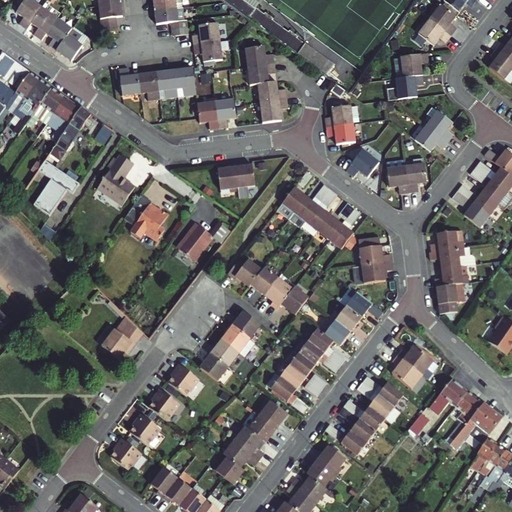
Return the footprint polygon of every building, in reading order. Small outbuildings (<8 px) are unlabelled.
[(32,24),(44,8),(32,0),(26,0),(16,14),(24,19),(20,25),(27,31),(32,24)] [(121,0),(99,0),(101,9),(122,6),(121,0)] [(184,9),(182,0),(154,0),(156,12),(184,9)] [(219,0),(226,5),(241,16),(250,22),(293,54),(321,75),(328,80),(336,69),(306,46),(305,48),(297,42),(299,39),(291,33),(289,36),(273,24),(274,21),(265,14),(263,17),(240,0),(219,0)] [(482,6),(474,0),(451,0),(449,3),(463,15),(469,8),(476,13),(482,6)] [(117,20),(124,19),(122,6),(101,9),(102,21),(117,20)] [(47,35),(58,18),(44,8),(32,24),(38,29),(34,35),(42,41),(47,35)] [(173,24),(186,22),(184,9),(156,12),(158,26),(173,24)] [(459,20),(444,9),(433,24),(455,41),(461,34),(454,28),(459,20)] [(57,52),(73,29),(58,18),(47,35),(53,39),(48,45),(57,52)] [(222,42),(220,24),(200,25),(201,34),(193,35),(194,45),(222,42)] [(449,48),(455,41),(433,24),(421,39),(437,50),(442,43),(449,48)] [(189,28),(173,30),(174,37),(190,35),(189,28)] [(83,34),(83,35),(73,29),(57,52),(73,62),(89,38),(83,34)] [(504,49),(500,45),(495,51),(511,64),(511,42),(511,41),(504,49)] [(194,45),(195,55),(203,54),(205,63),(224,61),(222,42),(194,45)] [(264,49),(245,51),(247,70),(274,67),(273,57),(265,58),(264,49)] [(489,69),(504,81),(511,70),(511,64),(495,51),(490,57),(495,60),(489,69)] [(8,105),(10,102),(13,98),(30,74),(3,55),(0,58),(0,83),(1,84),(0,85),(0,116),(5,109),(8,105)] [(431,66),(429,56),(403,60),(403,65),(397,66),(399,81),(425,77),(423,67),(431,66)] [(247,70),(249,87),(256,86),(269,85),(268,77),(275,76),(274,67),(247,70)] [(140,94),(138,75),(130,76),(129,68),(118,69),(120,80),(122,96),(140,94)] [(193,69),(175,71),(177,90),(184,89),(185,97),(196,96),(194,75),(193,69)] [(175,71),(157,73),(159,92),(165,91),(166,99),(178,98),(177,90),(175,71)] [(148,101),(160,100),(159,92),(157,73),(138,75),(140,94),(147,93),(148,101)] [(23,105),(40,81),(30,74),(13,98),(23,105)] [(399,81),(396,81),(399,102),(417,99),(416,88),(426,86),(425,77),(399,81)] [(32,118),(52,89),(40,81),(23,105),(19,110),(25,115),(14,131),(20,136),(32,118)] [(276,84),(269,85),(256,86),(259,105),(286,102),(285,93),(278,94),(276,84)] [(345,93),(335,86),(329,94),(339,101),(345,93)] [(52,113),(63,97),(52,89),(32,118),(34,120),(38,115),(40,117),(46,109),(52,113)] [(81,109),(63,97),(52,113),(65,122),(61,127),(59,125),(48,141),(55,146),(81,109)] [(228,130),(227,121),(236,120),(234,108),(233,101),(215,103),(219,131),(228,130)] [(287,110),(286,102),(259,105),(261,126),(281,123),(280,111),(287,110)] [(209,132),(219,131),(215,103),(197,105),(199,121),(199,124),(208,123),(209,132)] [(325,128),(353,125),(350,106),(331,109),(332,119),(324,120),(325,128)] [(0,123),(6,128),(15,115),(5,109),(0,116),(0,123)] [(80,132),(91,116),(81,109),(55,146),(44,161),(51,164),(53,161),(58,165),(63,158),(61,157),(65,151),(70,151),(74,146),(73,142),(69,140),(76,130),(80,132)] [(419,123),(424,127),(436,113),(431,109),(419,123)] [(451,125),(436,113),(424,127),(446,144),(451,136),(445,132),(451,125)] [(96,139),(105,145),(115,131),(106,125),(96,139)] [(325,128),(326,137),(334,136),(336,146),(341,146),(355,144),(353,125),(325,128)] [(435,146),(440,151),(446,144),(424,127),(413,142),(429,154),(435,146)] [(488,150),(483,157),(499,169),(511,178),(511,155),(508,152),(501,160),(488,150)] [(345,173),(353,179),(358,173),(367,180),(379,165),(361,151),(353,162),(345,173)] [(97,190),(122,208),(135,189),(124,181),(134,166),(121,157),(97,190)] [(413,160),(413,166),(404,167),(407,194),(416,193),(415,185),(425,184),(424,174),(422,159),(413,160)] [(51,164),(44,161),(38,170),(50,179),(32,205),(48,215),(66,190),(71,194),(78,183),(51,164)] [(490,172),(478,163),(473,169),(486,178),(490,172)] [(404,167),(386,169),(388,188),(397,187),(398,195),(407,194),(404,167)] [(257,190),(255,168),(237,170),(240,195),(248,194),(248,191),(257,190)] [(486,178),(473,169),(469,175),(481,184),(486,178)] [(511,178),(499,169),(490,181),(506,193),(511,186),(511,178)] [(240,195),(237,170),(219,172),(222,194),(232,193),(232,196),(240,195)] [(307,190),(316,178),(310,173),(300,185),(307,190)] [(506,193),(490,181),(480,193),(497,206),(506,193)] [(472,195),(460,186),(455,192),(467,201),(472,195)] [(325,204),(334,192),(328,187),(319,199),(325,204)] [(297,215),(310,199),(298,189),(285,206),(297,215)] [(331,208),(340,197),(334,192),(325,204),(331,208)] [(467,201),(455,192),(450,199),(462,207),(467,201)] [(497,206),(480,193),(472,205),(488,217),(497,206)] [(142,195),(126,218),(136,225),(133,230),(142,236),(144,233),(158,243),(168,228),(161,224),(168,214),(142,195)] [(305,229),(322,207),(310,199),(297,215),(293,220),(305,229)] [(467,211),(463,216),(479,229),(488,217),(472,205),(467,201),(462,207),(467,211)] [(348,222),(358,210),(352,205),(342,217),(348,222)] [(321,233),(334,217),(322,207),(305,229),(317,238),(321,233)] [(355,226),(364,215),(358,210),(348,222),(355,226)] [(333,242),(345,225),(334,217),(321,233),(333,242)] [(199,224),(180,249),(198,263),(218,238),(226,244),(235,233),(222,223),(213,234),(199,224)] [(345,251),(358,235),(345,225),(333,242),(345,251)] [(435,254),(443,253),(469,250),(468,242),(466,232),(460,233),(440,236),(442,246),(434,247),(435,254)] [(359,244),(360,253),(382,250),(381,242),(359,244)] [(475,249),(469,250),(443,253),(435,254),(433,255),(434,263),(444,261),(445,271),(471,267),(484,265),(483,259),(478,256),(476,256),(475,249)] [(382,250),(360,253),(362,270),(392,266),(391,259),(384,260),(382,250)] [(230,275),(237,280),(239,278),(253,288),(255,286),(265,272),(251,261),(249,264),(243,259),(230,275)] [(276,271),(270,266),(265,272),(255,286),(268,297),(282,280),(274,274),(276,271)] [(385,275),(393,274),(392,266),(362,270),(364,288),(386,285),(385,275)] [(474,285),(471,267),(445,271),(447,282),(440,283),(441,290),(465,286),(467,286),(474,285)] [(387,291),(386,285),(364,288),(362,270),(356,270),(358,285),(358,288),(365,293),(369,293),(387,291)] [(293,281),(289,285),(282,280),(268,297),(282,308),(284,305),(299,286),(293,281)] [(304,293),(306,291),(299,286),(284,305),(299,316),(308,304),(312,299),(304,293)] [(467,294),(465,286),(441,290),(445,317),(463,314),(461,305),(462,305),(461,295),(467,294)] [(351,290),(340,305),(348,311),(363,323),(369,315),(378,322),(384,316),(351,290)] [(0,328),(10,319),(0,308),(0,328)] [(341,319),(336,315),(331,321),(352,337),(363,323),(348,311),(341,319)] [(241,321),(238,318),(233,325),(253,340),(263,326),(247,314),(241,321)] [(511,323),(503,317),(495,329),(497,330),(489,342),(507,355),(511,347),(511,323)] [(131,354),(145,337),(129,321),(119,334),(117,333),(104,350),(121,363),(129,353),(131,354)] [(331,332),(326,338),(334,345),(341,350),(352,337),(331,321),(326,327),(331,332)] [(229,331),(232,333),(225,341),(242,354),(247,358),(258,344),(253,340),(233,325),(229,331)] [(326,338),(318,332),(309,344),(325,356),(334,345),(326,338)] [(231,369),(242,354),(225,341),(219,349),(216,347),(211,354),(231,369)] [(325,356),(309,344),(300,355),(317,367),(321,362),(325,356)] [(408,357),(402,353),(397,359),(422,379),(427,373),(431,377),(438,369),(413,350),(408,357)] [(207,360),(209,362),(203,369),(220,383),(231,369),(211,354),(207,360)] [(347,363),(335,354),(330,360),(342,369),(347,363)] [(317,367),(300,355),(291,367),(307,379),(317,367)] [(325,356),(321,362),(326,366),(330,360),(325,356)] [(392,365),(398,369),(392,377),(412,392),(422,379),(397,359),(392,365)] [(342,369),(330,360),(326,366),(337,375),(342,369)] [(177,372),(180,374),(172,384),(189,398),(202,381),(182,365),(177,372)] [(307,379),(291,367),(282,378),(298,391),(307,379)] [(328,386),(317,377),(312,383),(323,392),(328,386)] [(298,391),(282,378),(272,390),(288,403),(293,397),(298,391)] [(379,388),(368,379),(363,385),(374,394),(379,388)] [(444,408),(446,409),(450,404),(456,409),(469,393),(453,380),(430,409),(433,412),(435,409),(440,413),(444,408)] [(323,392),(312,383),(307,389),(319,398),(323,392)] [(374,394),(363,385),(359,391),(370,400),(374,394)] [(388,386),(384,392),(379,398),(395,410),(404,399),(388,386)] [(379,398),(384,392),(379,388),(374,394),(379,398)] [(158,397),(160,399),(152,409),(170,423),(183,406),(163,390),(158,397)] [(484,405),(469,393),(456,409),(463,414),(458,420),(463,424),(453,436),(457,439),(484,405)] [(293,397),(288,403),(293,406),(298,400),(293,397)] [(395,410),(379,398),(370,409),(386,422),(392,427),(401,415),(395,410)] [(310,410),(298,400),(293,406),(305,416),(310,410)] [(361,411),(350,402),(345,409),(356,418),(361,411)] [(279,430),(290,416),(273,403),(267,411),(264,408),(259,415),(279,430)] [(451,446),(457,451),(478,427),(490,436),(503,420),(484,405),(457,439),(451,446)] [(356,418),(345,409),(340,415),(351,424),(356,418)] [(386,422),(370,409),(360,421),(376,434),(386,422)] [(139,421),(141,423),(134,433),(151,447),(164,430),(144,414),(139,421)] [(265,441),(269,444),(279,430),(259,415),(255,421),(258,423),(252,431),(265,441)] [(419,433),(429,421),(422,415),(413,425),(412,427),(419,433)] [(376,434),(360,421),(351,433),(367,446),(376,434)] [(342,436),(331,427),(325,433),(337,442),(342,436)] [(267,455),(259,449),(265,441),(252,431),(248,428),(237,443),(261,462),(267,455)] [(367,446),(351,433),(342,445),(358,458),(367,446)] [(478,475),(497,446),(488,439),(473,463),(469,469),(476,474),(478,475)] [(123,441),(118,448),(121,449),(112,460),(130,474),(143,456),(123,441)] [(237,443),(226,456),(229,459),(243,470),(249,462),(257,468),(261,462),(237,443)] [(486,481),(506,452),(497,446),(478,475),(484,479),(486,481)] [(340,468),(346,461),(331,449),(320,463),(339,478),(344,472),(340,468)] [(495,487),(511,462),(511,455),(506,452),(486,481),(484,479),(477,488),(487,495),(493,485),(495,487)] [(223,468),(220,465),(215,471),(226,480),(235,487),(246,472),(243,470),(229,459),(223,468)] [(0,484),(7,489),(21,472),(7,460),(0,468),(0,484)] [(511,488),(511,462),(495,487),(493,485),(487,495),(493,499),(504,483),(511,488)] [(320,463),(309,476),(313,479),(324,488),(329,482),(334,485),(339,478),(320,463)] [(180,480),(165,468),(152,485),(161,492),(159,495),(165,499),(180,480)] [(307,487),(299,481),(294,488),(319,507),(330,493),(324,488),(313,479),(307,487)] [(181,508),(194,491),(180,480),(165,499),(171,504),(173,501),(181,508)] [(207,493),(198,486),(194,491),(181,508),(186,511),(200,511),(208,502),(203,498),(207,493)] [(297,511),(314,511),(319,507),(294,488),(289,493),(297,499),(292,507),(297,511)] [(212,497),(207,493),(203,498),(208,502),(212,497)] [(97,511),(100,509),(83,495),(74,506),(72,504),(66,511),(97,511)] [(222,511),(226,508),(212,497),(208,502),(200,511),(222,511)]
